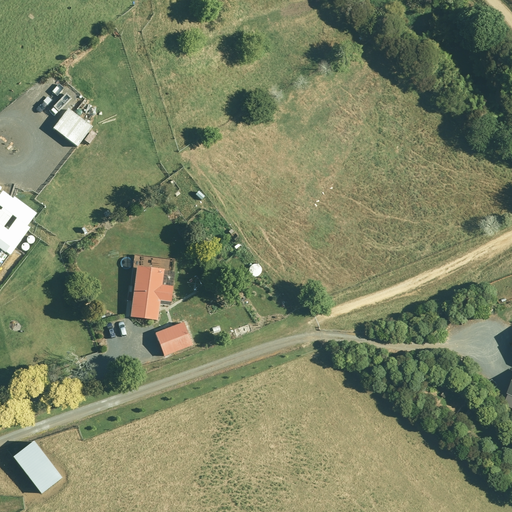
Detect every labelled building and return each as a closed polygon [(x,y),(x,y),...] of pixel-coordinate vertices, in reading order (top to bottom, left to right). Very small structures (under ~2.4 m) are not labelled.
[(92,129),(68,110),(52,129),(77,149),(92,129)] [(0,206),(16,219),(7,232),(0,226),(0,191),(1,190),(0,189),(0,249),(10,257),(30,229),(27,227),(36,215),(4,192),(0,197),(0,206)] [(170,261),(135,259),(131,319),(158,321),(159,306),(171,306),(172,287),(163,286),(164,271),(170,272),(170,261)] [(193,346),(184,324),(155,335),(164,358),(193,346)] [(61,479),(33,443),(13,458),(41,495),(61,479)]
